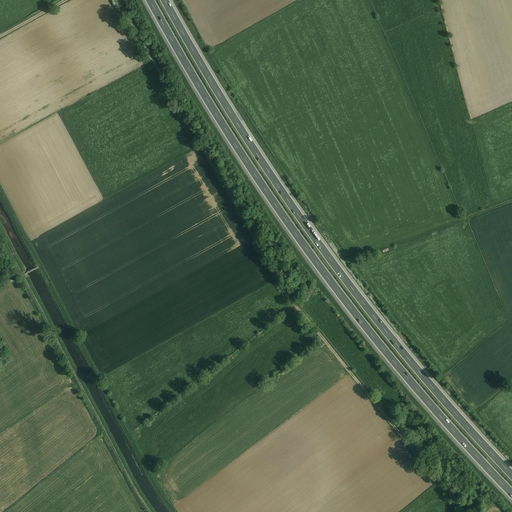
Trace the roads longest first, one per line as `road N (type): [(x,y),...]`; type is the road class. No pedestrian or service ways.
road 1 (track): [(463,511),(283,290),(119,0)]
road 2 (motorway): [(151,0),(290,229),(396,367),(511,496)]
road 3 (motorway): [(511,472),(303,221),(166,0)]
